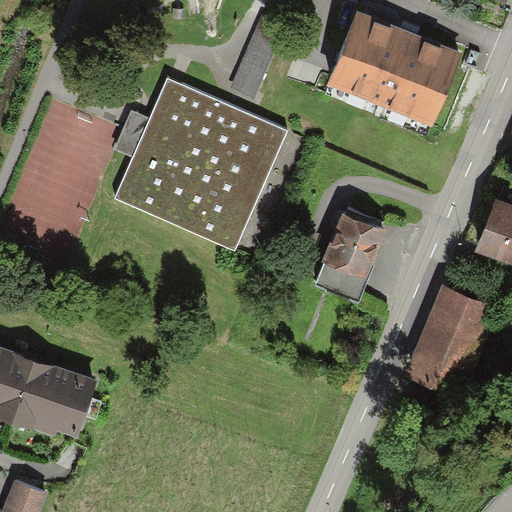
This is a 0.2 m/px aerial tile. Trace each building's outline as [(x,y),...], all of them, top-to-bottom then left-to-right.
[(413,22),(359,0),(357,0),(327,74),(432,118),(464,43),(413,22)] [(264,7),(231,83),(254,93),(288,17),(264,7)] [(236,245),(287,125),(163,74),(113,193),(236,245)] [(53,98),(17,218),(49,228),(53,213),(89,223),(102,181),(47,166),(55,142),(65,145),(76,105),(53,98)] [(99,115),(89,136),(113,148),(123,127),(99,115)] [(474,239),(511,255),(511,193),(497,187),(483,217),(474,239)] [(323,250),(326,251),(316,274),(360,293),(369,272),(375,259),(372,255),(387,221),(345,202),(323,250)] [(494,299),(444,279),(407,369),(457,389),(494,299)] [(0,346),(0,417),(55,436),(57,429),(77,436),(96,380),(35,359),(0,346)] [(252,511),(274,460),(123,399),(77,511),(252,511)] [(2,510),(6,511),(39,511),(48,492),(16,478),(2,510)]
